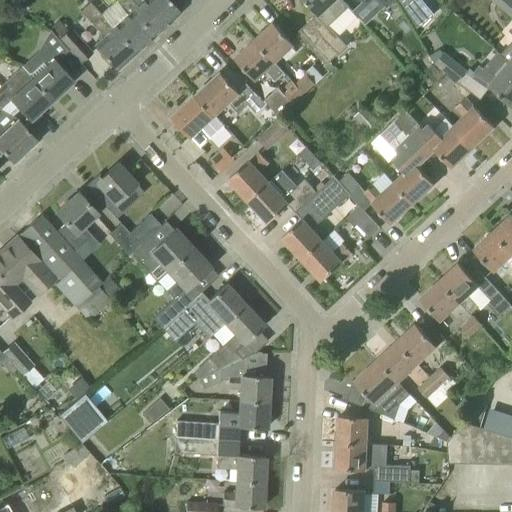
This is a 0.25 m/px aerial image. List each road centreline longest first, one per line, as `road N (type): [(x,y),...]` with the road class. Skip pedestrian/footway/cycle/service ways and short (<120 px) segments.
road 1 (residential): [(321,330),(112,105)]
road 2 (residential): [(321,330),(511,158)]
road 3 (residential): [(302,511),(308,354),(321,330)]
road 4 (residential): [(112,105),(225,0)]
road 5 (residential): [(0,208),(112,105)]
